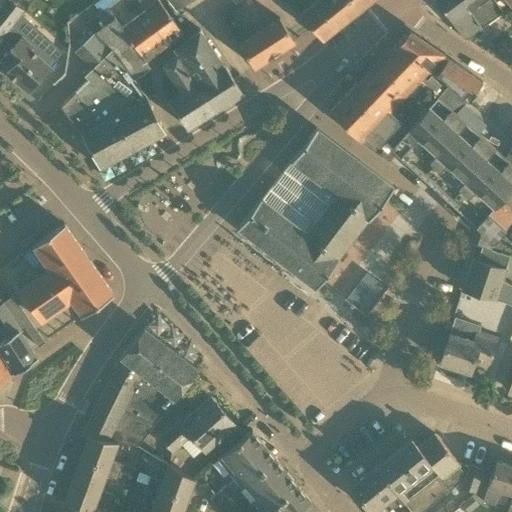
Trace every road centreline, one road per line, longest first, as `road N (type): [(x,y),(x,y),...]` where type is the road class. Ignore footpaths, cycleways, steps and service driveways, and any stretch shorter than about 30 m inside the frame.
road 1 (residential): [(388,392),(441,219),(308,110)]
road 2 (tertiary): [(332,64),(87,214)]
road 3 (tertiary): [(151,288),(308,110)]
road 4 (unclassified): [(301,458),(151,288)]
road 5 (tertiary): [(48,436),(100,346),(151,288)]
road 6 (residential): [(400,3),(511,85)]
road 7 (residential): [(511,432),(388,392)]
road 8 (residential): [(87,214),(0,126)]
